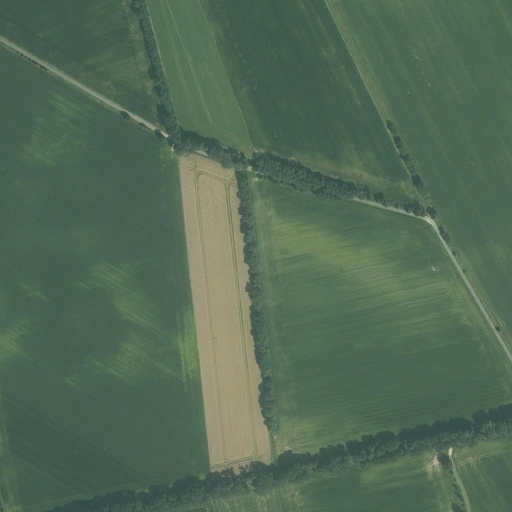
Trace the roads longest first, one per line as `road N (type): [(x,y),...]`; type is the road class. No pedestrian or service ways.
road 1 (unclassified): [(0,38),(204,155),(432,221),(511,358)]
road 2 (track): [(511,421),(108,511)]
road 3 (track): [(464,511),(452,451),(511,432)]
